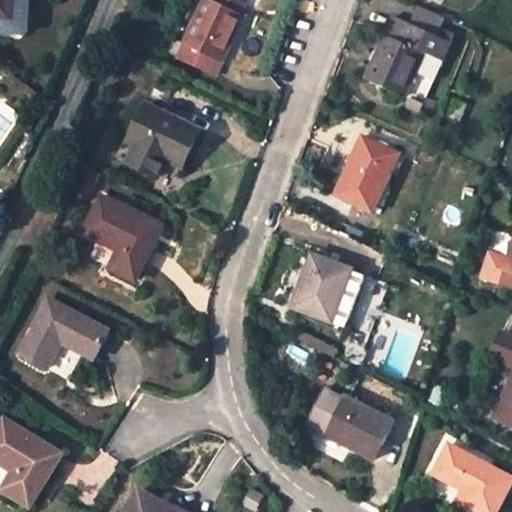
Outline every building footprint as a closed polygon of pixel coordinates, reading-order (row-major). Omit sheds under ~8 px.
[(0,0),(0,37),(25,39),(27,0),(0,0)] [(216,76),(243,18),(205,0),(203,0),(177,57),(216,76)] [(422,8),(414,26),(441,38),(449,20),(422,8)] [(395,19),(368,81),(405,97),(424,106),(443,61),(451,43),(441,38),(414,26),(395,19)] [(461,120),(469,104),(451,96),(444,112),(461,120)] [(183,168),(201,132),(146,106),(128,142),(136,146),(128,163),(158,178),(167,161),(183,168)] [(401,153),(364,136),(337,195),(374,212),(401,153)] [(155,224),(102,197),(84,232),(121,251),(112,269),(138,281),(155,246),(146,242),(155,224)] [(155,224),(146,242),(155,246),(164,228),(155,224)] [(492,251),(484,276),(503,282),(511,258),(492,251)] [(353,270),(313,255),(294,306),(334,321),(352,273),(353,270)] [(511,255),(511,258),(503,282),(511,285),(511,255)] [(348,326),(366,278),(352,273),(334,321),(348,326)] [(95,359),(109,332),(50,300),(21,354),(48,368),(63,343),(95,359)] [(493,351),(511,360),(511,380),(495,416),(511,423),(511,337),(501,332),(493,351)] [(376,459),(394,423),(326,387),(307,424),(376,459)] [(6,420),(0,430),(0,463),(14,472),(4,490),(31,507),(63,455),(6,420)] [(497,511),(511,484),(511,476),(450,444),(433,475),(457,488),(459,483),(466,487),(463,491),(457,502),(476,511),(497,511)] [(0,487),(4,490),(14,472),(0,463),(0,487)] [(179,511),(140,488),(126,511),(179,511)]
